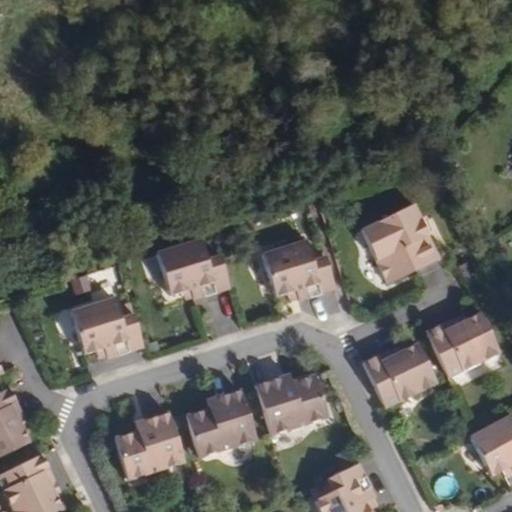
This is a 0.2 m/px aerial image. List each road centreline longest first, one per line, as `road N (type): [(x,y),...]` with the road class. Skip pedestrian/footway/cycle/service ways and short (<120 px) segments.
road 1 (residential): [(49,409),(325,328),(335,350)]
road 2 (residential): [(335,350),(414,511)]
road 3 (residential): [(335,350),(448,292)]
